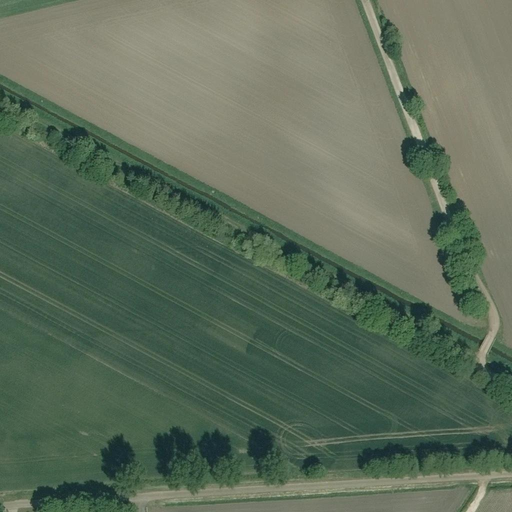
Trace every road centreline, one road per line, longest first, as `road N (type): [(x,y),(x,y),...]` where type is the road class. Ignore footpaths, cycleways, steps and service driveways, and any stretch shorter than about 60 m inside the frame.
road 1 (track): [(478,362),(0,106)]
road 2 (residential): [(511,474),(0,500)]
road 3 (track): [(364,0),(448,224),(494,320),(491,336)]
